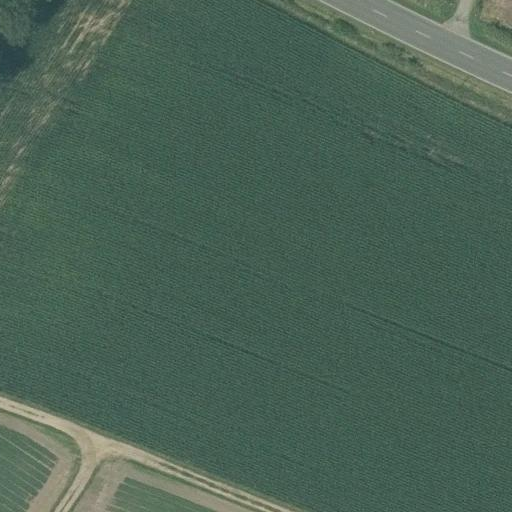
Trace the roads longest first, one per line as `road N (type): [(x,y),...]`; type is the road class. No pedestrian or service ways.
road 1 (track): [(276,511),(89,442)]
road 2 (track): [(57,511),(89,459),(89,442),(76,427),(0,400)]
road 3 (secondary): [(511,79),(351,0)]
